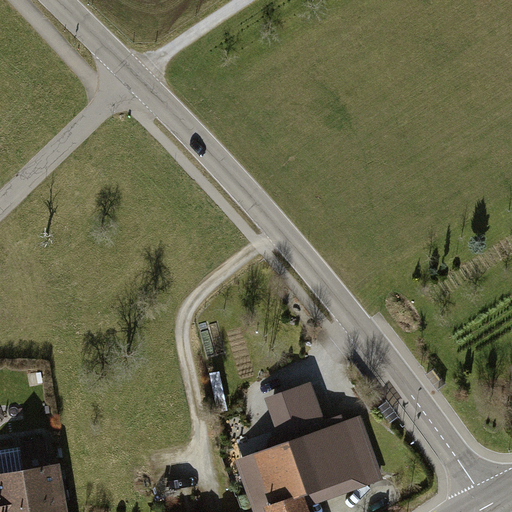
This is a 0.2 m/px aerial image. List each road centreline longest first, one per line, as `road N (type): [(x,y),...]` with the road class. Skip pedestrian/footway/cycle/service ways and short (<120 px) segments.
road 1 (unclassified): [(137,77),(358,324),(491,506)]
road 2 (residential): [(0,209),(137,77)]
road 3 (track): [(137,77),(247,0)]
